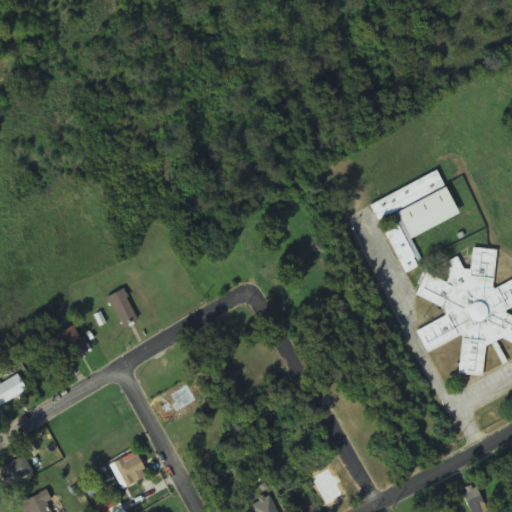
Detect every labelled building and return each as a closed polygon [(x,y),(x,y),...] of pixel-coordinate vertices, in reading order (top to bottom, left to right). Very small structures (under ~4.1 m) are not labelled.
[(371,203),(404,275),(423,266),(411,239),(460,217),(440,172),(371,203)] [(485,348),(492,345),(511,346),(511,318),(508,310),(511,307),(511,281),(496,289),(495,287),(497,250),(473,249),(472,271),(464,270),(459,258),(444,264),(449,276),(449,278),(421,276),(419,302),(441,303),(447,318),(417,330),(426,352),(427,352),(461,338),(461,339),(460,376),(484,377),(485,348)] [(107,297),(121,329),(138,321),(124,290),(107,297)] [(59,334),(74,360),(88,352),(73,326),(59,334)] [(0,402),(26,393),(20,376),(0,383),(0,402)] [(148,473),(133,452),(114,467),(129,487),(148,473)] [(32,472),(23,455),(0,468),(0,473),(8,486),(32,472)] [(483,511),(486,511),(472,484),(459,492),(468,511),(483,511)] [(53,511),(49,502),(51,501),(47,492),(24,501),(28,511),(53,511)] [(272,511),(267,501),(249,509),(250,511),(272,511)]
